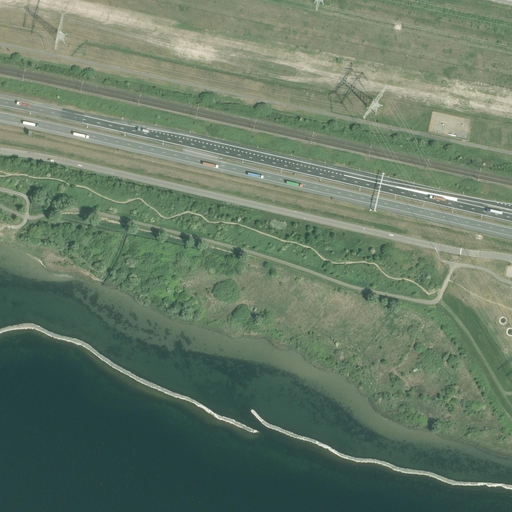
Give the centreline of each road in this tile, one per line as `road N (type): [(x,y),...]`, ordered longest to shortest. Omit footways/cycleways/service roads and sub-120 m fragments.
road 1 (unclassified): [(511,258),(0,150)]
road 2 (motorway): [(120,142),(511,232)]
road 3 (trunk): [(343,179),(0,101)]
road 4 (track): [(435,301),(463,329),(511,409)]
road 5 (trunk): [(0,116),(120,142)]
